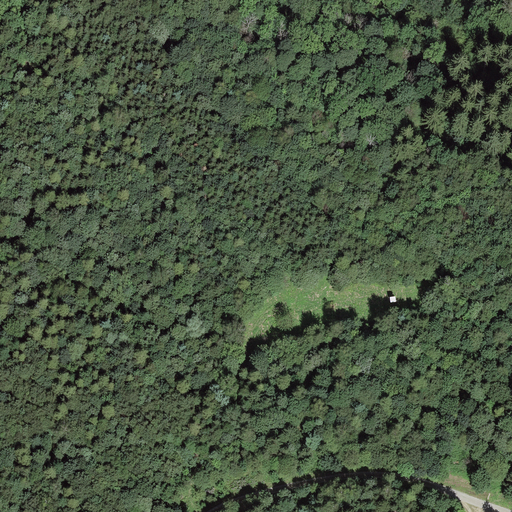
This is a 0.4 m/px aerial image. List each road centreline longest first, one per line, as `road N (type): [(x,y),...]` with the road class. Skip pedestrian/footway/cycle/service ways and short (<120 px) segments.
road 1 (track): [(264,0),(353,97),(410,140),(511,173)]
road 2 (track): [(212,511),(238,497),(366,474),(409,479),(472,502)]
